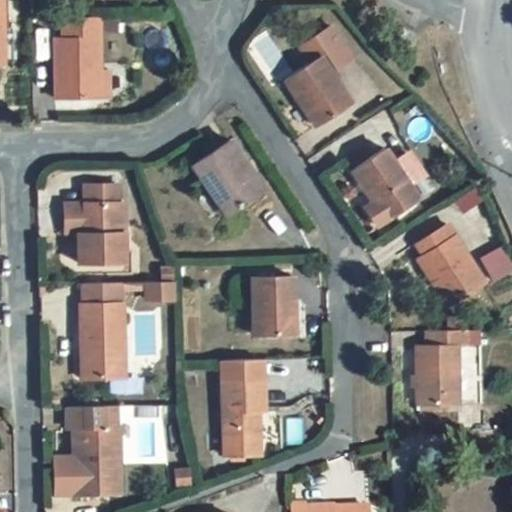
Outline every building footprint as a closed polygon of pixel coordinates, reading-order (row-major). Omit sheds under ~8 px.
[(100,98),(99,17),(61,18),(62,38),(54,38),(55,99),(100,98)] [(309,63),(283,80),(315,128),(351,104),(336,83),(330,73),(335,69),(351,59),(330,28),(299,49),(307,60),(309,63)] [(335,69),(330,73),(336,83),(341,79),(335,69)] [(230,140),(192,167),(226,216),(264,190),(230,140)] [(371,190),(387,213),(415,195),(387,152),(371,163),(362,150),(345,161),(366,193),(371,190)] [(114,186),(85,186),(85,203),(66,204),(66,234),(79,234),(79,264),(124,264),(123,203),(119,203),(114,203),(114,186)] [(447,307),(485,282),(448,224),(415,245),(423,256),(417,260),(447,307)] [(251,278),(252,335),(294,335),(293,277),(251,278)] [(174,282),(144,283),(145,300),(174,299),(174,282)] [(123,304),(79,306),(81,379),(125,378),(123,304)] [(417,405),(459,404),(457,346),(466,346),(465,331),(426,332),(427,347),(416,347),(417,405)] [(221,381),(223,457),(261,456),(259,412),(265,412),(264,380),(263,360),(220,361),(221,381)] [(115,407),(67,408),(68,429),(73,429),(75,495),(121,495),(119,427),(115,427),(115,407)]
